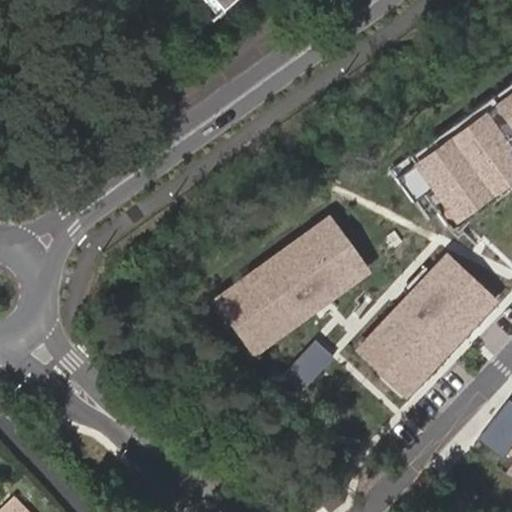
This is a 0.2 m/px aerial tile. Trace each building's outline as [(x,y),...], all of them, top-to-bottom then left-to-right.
[(201,0),(210,0),(219,10),(229,0),(199,0),(201,1),(201,0)] [(511,86),(491,105),(511,129),(511,128),(511,86)] [(511,153),(484,113),(448,137),(490,195),(511,180),(511,153)] [(452,221),(490,195),(448,137),(411,162),(452,221)] [(329,210),(209,293),(253,355),(372,272),(329,210)] [(443,254),(357,347),(409,395),(495,301),(443,254)] [(300,383),(330,349),(315,335),(285,369),(300,383)] [(24,511),(13,500),(0,511),(24,511)]
